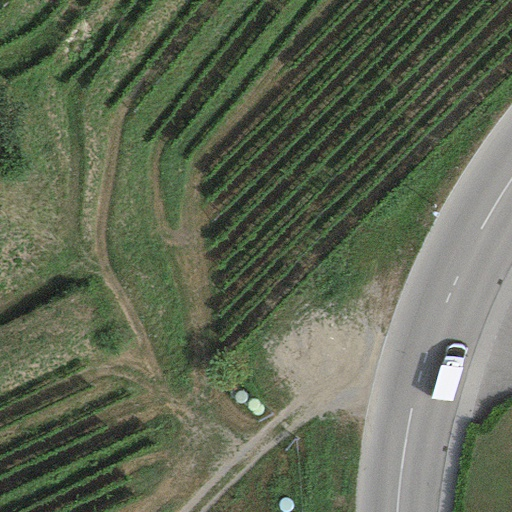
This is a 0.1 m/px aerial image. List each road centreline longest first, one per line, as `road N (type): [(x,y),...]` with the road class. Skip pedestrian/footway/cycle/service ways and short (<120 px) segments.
road 1 (tertiary): [(400,511),(405,435),(436,328),(511,182)]
road 2 (track): [(204,511),(331,386),(436,328)]
